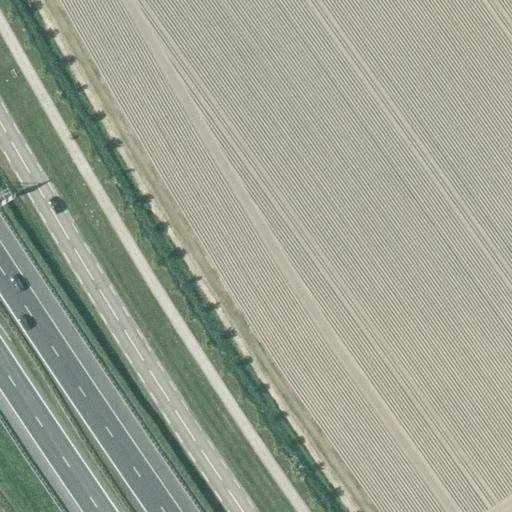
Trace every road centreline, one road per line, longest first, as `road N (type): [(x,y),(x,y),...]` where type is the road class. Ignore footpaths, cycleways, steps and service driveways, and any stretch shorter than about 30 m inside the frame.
road 1 (tertiary): [(244,511),(0,121)]
road 2 (motorway): [(164,511),(0,267)]
road 3 (motorway): [(0,363),(99,511)]
